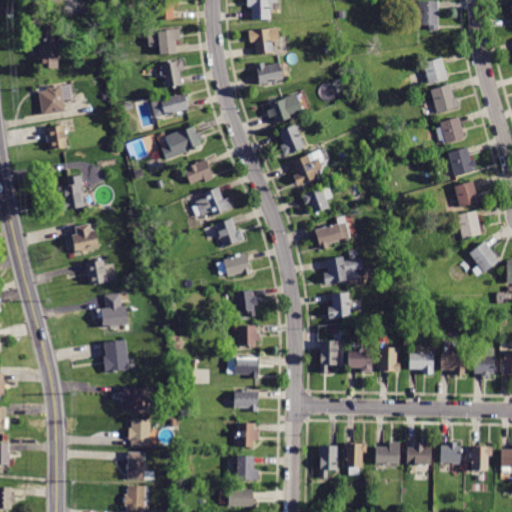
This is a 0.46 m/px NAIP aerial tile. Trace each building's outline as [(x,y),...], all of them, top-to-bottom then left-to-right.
[(173,20),(157,20),(157,0),(177,0),(177,6),(173,6),(173,20)] [(275,0),(275,3),(268,4),(268,20),(252,20),(252,7),(247,7),(246,0),(275,0)] [(439,25),(419,25),(419,2),(438,1),(439,25)] [(339,19),(339,11),(346,11),(347,19),(339,19)] [(58,68),(38,68),(39,27),(54,27),(54,40),(58,40),(58,68)] [(271,43),(272,53),(255,55),(254,42),(250,43),(248,31),(277,28),(278,42),(271,43)] [(176,53),(176,54),(159,56),(158,46),(148,47),(147,32),(179,29),(179,40),(175,41),(176,53)] [(326,55),(324,47),(330,46),(332,53),(326,55)] [(110,63),(109,51),(118,51),(118,62),(110,63)] [(448,80),(429,85),(424,64),(442,58),(448,80)] [(182,60),(184,71),(179,71),(182,85),(165,88),(161,64),(182,60)] [(259,85),(255,65),(264,63),(265,67),(279,64),(282,80),(259,85)] [(342,80),(340,72),(350,69),(353,77),(342,80)] [(66,112),(43,116),(39,93),(47,91),(47,87),(61,84),(61,86),(71,84),(74,99),(64,101),(66,112)] [(454,98),(457,97),(459,108),(437,113),(431,90),(450,85),(454,98)] [(187,109),(188,110),(155,118),(151,102),(187,93),(189,101),(186,102),(187,109)] [(276,124),(273,117),(270,118),(267,111),(271,110),(269,105),(296,95),(303,114),(276,124)] [(125,112),(123,105),(132,102),(134,109),(125,112)] [(464,138),(444,144),(443,141),(439,142),(435,129),(441,127),(440,123),(458,118),(464,138)] [(58,126),(64,125),(68,147),(50,150),(46,128),(58,126)] [(278,133),(295,126),(304,148),(284,156),(280,147),(283,145),(278,133)] [(201,141),(198,142),(200,146),(165,160),(161,151),(168,148),(165,138),(192,127),(195,134),(198,133),(201,141)] [(469,155),(471,161),(473,160),(475,167),(473,168),(473,171),(455,176),(449,153),(467,148),(469,155)] [(292,161),(320,149),(325,162),(321,164),(322,168),(315,171),(318,178),(298,187),(293,176),(298,174),(292,161)] [(214,179),(205,182),(204,179),(190,184),(184,169),(206,160),(214,179)] [(136,179),(133,171),(143,167),(146,175),(136,179)] [(85,207),(62,211),(58,187),(68,185),(67,178),(80,176),(85,207)] [(459,208),(454,187),(473,182),(478,204),(459,208)] [(223,200),(227,198),(232,208),(212,216),(210,212),(202,216),(201,214),(196,217),(191,207),(197,205),(196,203),(205,199),(203,195),(218,188),(223,200)] [(302,197),(329,188),(333,199),(326,201),(329,208),(313,215),(309,204),(305,205),(302,197)] [(143,214),(140,207),(149,203),(152,211),(143,214)] [(479,224),(482,224),(484,234),(462,238),(457,215),(476,211),(479,224)] [(315,229),(337,223),(335,217),(343,215),(349,238),(328,243),(329,247),(320,250),(315,229)] [(236,232),(240,230),(244,240),(223,248),(215,225),(231,219),(236,232)] [(75,228),(75,227),(90,224),(91,231),(95,230),(99,248),(75,253),(72,235),(77,234),(75,228)] [(146,235),(145,229),(154,226),(156,233),(146,235)] [(402,236),(400,229),(407,227),(409,235),(402,236)] [(386,239),(385,233),(393,231),(395,237),(386,239)] [(495,249),(500,255),(497,258),(499,260),(484,272),(483,271),(477,275),(472,270),(478,265),(469,253),(485,241),(493,251),(495,249)] [(345,251),(357,249),(358,257),(347,259),(345,251)] [(251,274),(242,276),(241,272),(227,276),(226,273),(219,275),(216,263),(224,261),(224,260),(235,257),(235,255),(240,254),(240,255),(247,253),(251,274)] [(326,260),(342,257),(343,261),(361,259),(362,269),(357,269),(359,279),(348,280),(346,272),(345,272),(346,280),(325,283),(324,273),(328,272),(326,260)] [(108,282),(90,285),(86,263),(104,260),(108,282)] [(419,285),(421,292),(414,294),(412,287),(419,285)] [(257,304),(253,305),(255,315),(248,316),(247,310),(236,311),(235,303),(236,303),(234,292),(252,289),(253,296),(256,296),(257,304)] [(103,328),(102,318),(98,318),(97,310),(101,310),(101,309),(106,308),(104,295),(128,292),(129,300),(121,301),(122,306),(126,306),(128,325),(103,328)] [(331,294),(348,292),(351,316),(329,318),(328,308),(333,307),(331,294)] [(255,332),(259,332),(260,340),(255,340),(256,345),(237,346),(237,337),(238,337),(238,326),(255,325),(255,332)] [(104,344),(104,343),(126,340),(129,370),(110,372),(110,373),(105,373),(104,357),(106,357),(104,344)] [(321,340),(339,341),(339,350),(338,350),(337,366),(328,365),(328,373),(320,373),(321,340)] [(379,371),(380,355),(378,355),(378,347),(397,348),(397,362),(400,362),(400,372),(379,371)] [(474,373),(475,356),(486,357),(486,348),(494,348),(494,374),(490,374),(490,377),(481,377),(481,374),(474,373)] [(511,373),(511,349),(504,349),(503,374),(511,373)] [(348,367),(348,350),(372,350),(372,372),(361,372),(361,367),(348,367)] [(409,370),(410,352),(433,353),(433,375),(423,374),(423,370),(409,370)] [(441,370),(441,353),(465,354),(465,375),(454,375),(454,370),(441,370)] [(258,365),(257,379),(248,378),(248,375),(234,374),(226,373),(227,357),(234,358),(235,356),(259,357),(258,365)] [(124,389),(124,386),(152,388),(151,398),(143,397),(142,411),(126,410),(127,401),(124,400),(124,389)] [(257,411),(249,411),(249,408),(234,408),(234,406),(224,406),(224,399),(234,399),(234,391),(257,391),(257,411)] [(5,417),(9,418),(8,429),(0,428),(0,406),(5,407),(5,417)] [(149,447),(131,446),(131,440),(129,440),(129,428),(131,428),(131,419),(150,420),(149,447)] [(259,429),(259,440),(254,440),(254,447),(237,446),(237,422),(254,423),(254,429),(259,429)] [(8,453),(10,453),(9,466),(0,465),(0,442),(9,443),(8,453)] [(382,447),(389,447),(390,442),(400,442),(400,464),(375,463),(376,447),(382,447)] [(448,446),(448,442),(457,442),(457,446),(461,446),(460,464),(452,464),(452,463),(440,462),(441,446),(448,446)] [(366,443),(366,452),(362,452),(362,467),(359,467),(359,475),(348,475),(348,467),(345,467),(346,443),(366,443)] [(407,464),(408,447),(414,447),(414,443),(424,443),(424,448),(432,448),(431,465),(407,464)] [(337,446),(337,470),(328,470),(328,477),(320,477),(320,476),(319,476),(319,470),(320,470),(320,456),(319,456),(319,446),(337,446)] [(493,447),(492,456),(489,456),(488,470),(471,470),(471,458),(469,458),(469,453),(471,453),(471,446),(493,447)] [(511,449),(511,467),(501,467),(502,449),(511,449)] [(175,459),(166,459),(167,451),(175,451),(175,459)] [(129,455),(129,452),(145,452),(145,471),(155,471),(155,480),(128,480),(128,470),(125,470),(125,465),(129,465),(129,455)] [(253,470),(258,470),(258,481),(235,480),(236,456),(253,456),(253,470)] [(196,492),(188,491),(189,483),(197,484),(196,492)] [(146,487),(145,511),(127,511),(127,506),(124,506),(125,494),(127,494),(127,485),(146,486),(146,487)] [(15,495),(15,503),(12,503),(12,510),(0,509),(0,488),(13,489),(12,494),(15,494),(15,495)] [(252,498),(255,498),(255,506),(228,506),(229,489),(252,489),(252,498)]
